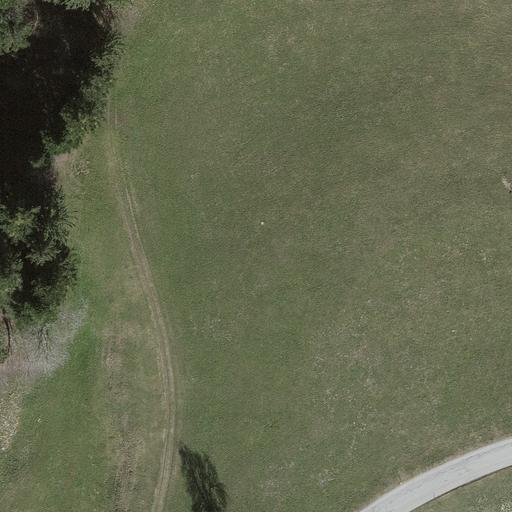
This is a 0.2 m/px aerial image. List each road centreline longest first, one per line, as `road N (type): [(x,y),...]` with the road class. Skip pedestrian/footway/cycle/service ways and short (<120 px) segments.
road 1 (track): [(157,511),(174,410),(164,323),(125,203),(112,123)]
road 2 (tertiary): [(386,511),(511,453)]
